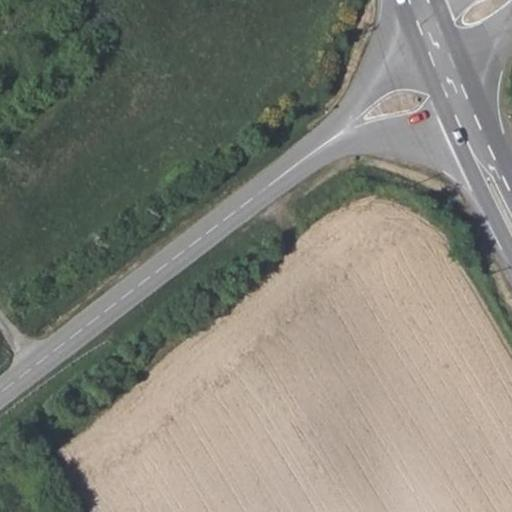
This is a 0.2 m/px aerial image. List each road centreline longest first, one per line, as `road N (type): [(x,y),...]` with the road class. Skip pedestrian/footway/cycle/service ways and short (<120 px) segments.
road 1 (tertiary): [(0,391),(318,150)]
road 2 (tertiary): [(511,210),(458,94)]
road 3 (secondary): [(457,146),(511,254)]
